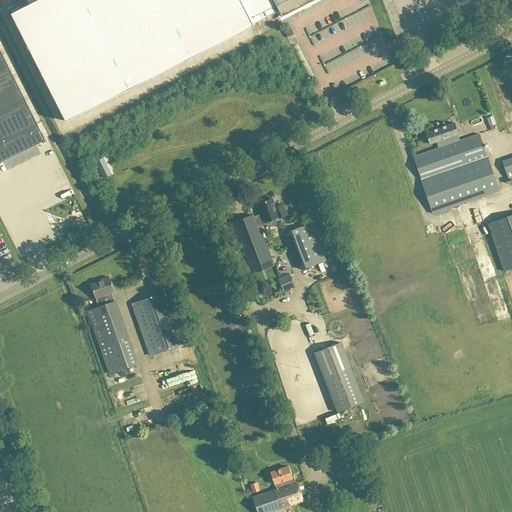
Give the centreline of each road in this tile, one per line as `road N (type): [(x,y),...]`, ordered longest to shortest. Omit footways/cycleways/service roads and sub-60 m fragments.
road 1 (unclassified): [(207,192),(511,36)]
road 2 (unclassified): [(322,511),(207,192)]
road 3 (unknown): [(0,8),(60,130),(241,40)]
road 4 (unclassified): [(0,298),(207,192)]
